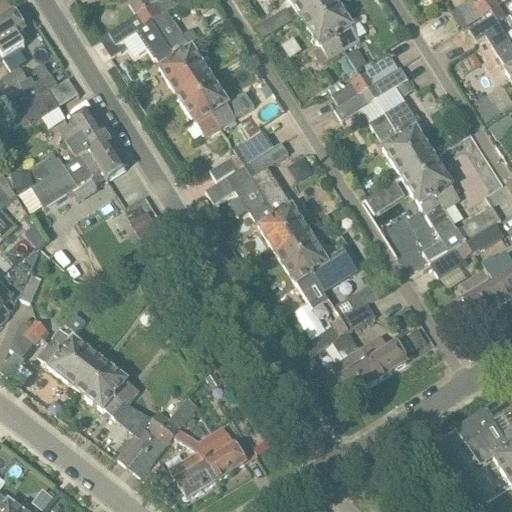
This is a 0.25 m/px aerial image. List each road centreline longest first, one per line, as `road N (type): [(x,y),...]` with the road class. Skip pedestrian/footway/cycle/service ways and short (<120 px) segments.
road 1 (residential): [(338,463),(45,0)]
road 2 (residential): [(465,382),(221,0)]
road 3 (residential): [(511,187),(393,0)]
road 4 (residential): [(136,511),(0,408)]
